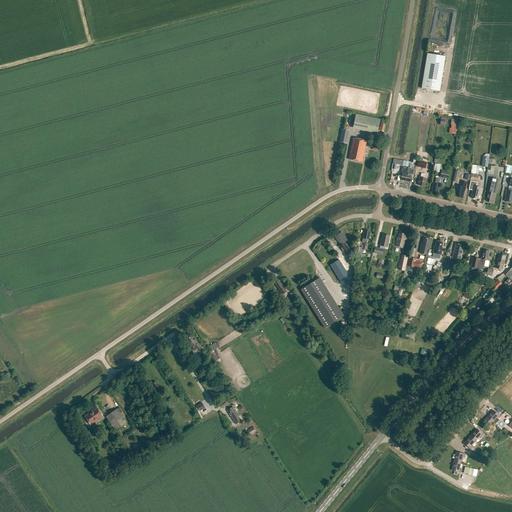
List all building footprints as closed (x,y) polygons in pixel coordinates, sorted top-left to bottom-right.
[(438,91),(444,56),(426,53),(420,88),(438,91)] [(449,128),(449,134),(457,134),(458,126),(451,125),(451,128),(449,128)] [(362,162),(366,141),(353,138),(348,159),(362,162)] [(472,173),(480,173),(480,165),(473,165),(472,173)] [(408,167),(406,180),(410,181),(412,174),(413,175),(414,168),(408,167)] [(448,179),(449,172),(441,170),(440,177),(448,179)] [(486,201),(493,203),(495,193),(495,191),(497,192),(500,180),(490,178),(487,192),(489,192),(486,201)] [(478,198),(481,186),(476,185),(477,182),(471,180),(469,188),(473,189),(471,197),(478,198)] [(465,190),(465,187),(466,182),(461,181),(461,186),(457,185),(455,196),(462,197),(464,190),(465,190)] [(369,239),(370,231),(364,229),(362,241),(364,241),(362,248),(366,249),(368,242),(366,242),(367,238),(369,239)] [(345,253),(350,249),(344,241),(347,239),(341,231),(335,236),(340,244),(339,245),(345,253)] [(403,247),(406,233),(399,232),(398,236),(397,236),(395,245),(403,247)] [(388,238),(389,235),(383,233),(382,237),(381,237),(380,244),(380,247),(375,246),(374,252),(383,254),(384,245),(387,246),(389,239),(388,238)] [(429,244),(430,238),(424,237),(423,242),(422,242),(421,247),(420,252),(426,253),(427,248),(429,249),(430,244),(429,244)] [(441,247),(443,241),(437,240),(436,246),(434,245),(433,252),(441,254),(442,248),(441,247)] [(461,259),(466,251),(463,249),(464,245),(456,243),(454,251),(453,256),(455,256),(454,256),(459,257),(459,258),(461,259)] [(489,251),(483,250),(481,259),(481,260),(479,260),(479,258),(473,257),(471,267),(477,268),(477,267),(479,268),(479,269),(483,270),(485,260),(487,261),(489,251)] [(502,269),(505,259),(506,255),(499,254),(495,267),(502,269)] [(415,266),(417,258),(409,256),(407,265),(415,266)] [(450,268),(453,258),(447,257),(446,263),(445,262),(444,267),(450,268)] [(350,277),(339,259),(330,265),(341,282),(350,277)] [(405,270),(407,261),(400,260),(398,269),(405,270)] [(432,279),(437,271),(433,269),(428,277),(432,279)] [(457,281),(462,278),(458,272),(454,275),(457,281)] [(303,288),(324,328),(345,317),(323,277),(303,288)] [(494,292),(502,283),(498,279),(482,296),(486,300),(494,292)] [(280,283),(279,280),(275,282),(279,290),(280,289),(282,293),(286,290),(281,283),(280,283)] [(193,340),(191,337),(186,339),(192,347),(193,346),(193,348),(191,349),(194,353),(201,348),(195,339),(193,340)] [(212,383),(221,377),(218,372),(209,378),(212,383)] [(157,393),(161,390),(155,382),(151,384),(157,393)] [(200,411),(205,407),(201,402),(196,405),(200,411)] [(241,421),(238,417),(239,416),(233,407),(228,410),(229,411),(228,412),(233,420),(234,419),(237,423),(241,421)] [(90,424),(102,416),(97,409),(85,417),(90,424)] [(115,430),(126,423),(117,409),(106,416),(115,430)] [(487,417),(492,422),(496,418),(498,419),(500,416),(493,410),(487,417)] [(488,427),(492,422),(487,417),(481,424),(487,430),(489,428),(488,427)] [(470,436),(475,441),(479,436),(481,438),(483,435),(476,429),(470,436)] [(471,445),(475,441),(470,436),(464,443),(471,449),(473,447),(471,445)] [(454,461),(461,463),(462,457),(464,457),(465,454),(456,452),(454,461)] [(459,469),(461,463),(454,461),(452,470),(461,472),(461,469),(459,469)] [(472,476),(474,469),(465,467),(463,473),(467,473),(467,475),(472,476)]
